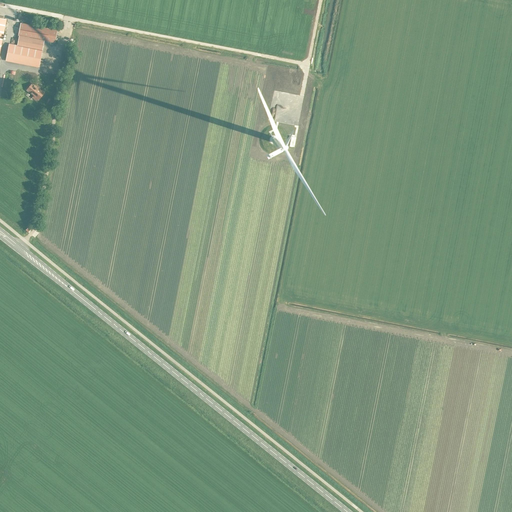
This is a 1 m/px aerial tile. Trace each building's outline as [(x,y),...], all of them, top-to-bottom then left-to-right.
[(57,30),(22,23),(19,36),(44,40),(55,43),(57,30)] [(19,36),(17,45),(42,50),(44,40),(19,36)] [(42,50),(17,45),(9,44),(6,61),(39,67),(42,50)] [(44,93),(35,85),(32,83),(26,90),(33,96),(32,97),(36,100),(37,99),(38,100),(44,93)] [(269,139),(269,140),(269,141),(269,142),(270,143),(271,144),(272,144),(273,145),(274,145),(275,145),(275,144),(276,144),(277,144),(277,143),(278,143),(278,142),(279,141),(279,140),(279,139),(279,138),(278,138),(278,137),(277,136),(276,136),(276,135),(275,135),(274,135),(273,135),(272,135),(271,136),(270,136),(270,137),(269,137),(269,138),(269,139)]
